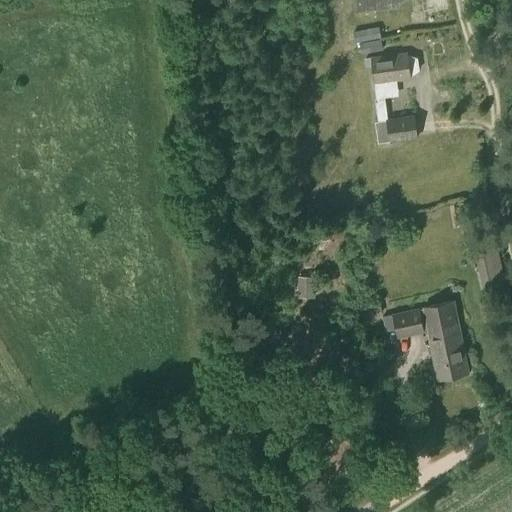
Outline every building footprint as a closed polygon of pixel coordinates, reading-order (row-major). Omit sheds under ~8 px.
[(354,0),(356,9),(366,8),(397,4),(397,2),(402,2),(404,0),(354,0)] [(355,42),(381,37),(379,26),(353,31),(355,42)] [(362,53),(384,50),(382,39),(360,42),(362,53)] [(408,56),(407,52),(368,57),(365,58),(366,66),(376,65),(378,81),(410,77),(410,74),(413,73),(418,69),(417,58),(411,56),(408,56)] [(372,99),(375,120),(385,118),(382,97),(372,99)] [(417,138),(414,115),(386,118),(386,120),(374,122),(377,143),(389,141),(417,138)] [(495,239),(473,243),(476,259),(498,254),(495,239)] [(501,267),(479,271),(483,289),(505,284),(504,284),(501,267)] [(316,276),(298,275),(298,297),(315,297),(316,276)] [(460,331),(454,299),(392,312),(397,336),(430,331),(432,337),(440,377),(469,371),(460,331)]
